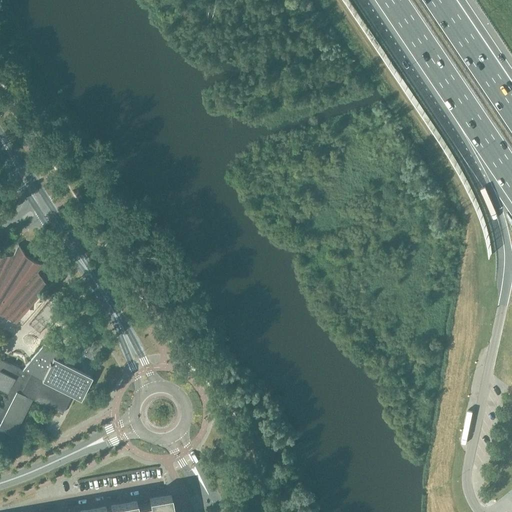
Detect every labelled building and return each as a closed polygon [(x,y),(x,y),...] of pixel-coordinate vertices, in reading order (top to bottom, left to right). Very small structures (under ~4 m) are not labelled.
[(0,313),(8,317),(16,321),(47,285),(37,271),(43,264),(26,256),(18,244),(13,254),(0,256),(0,313)] [(0,429),(13,436),(32,398),(62,413),(71,394),(80,399),(92,376),(72,366),(75,359),(44,343),(22,370),(0,358),(0,429)] [(149,498),(151,509),(151,511),(168,511),(174,511),(171,494),(149,498)] [(138,505),(137,500),(123,503),(124,511),(141,511),(141,510),(139,511),(138,505)] [(150,502),(138,505),(139,511),(141,510),(151,509),(150,502)] [(124,511),(123,503),(92,508),(93,511),(124,511)]
